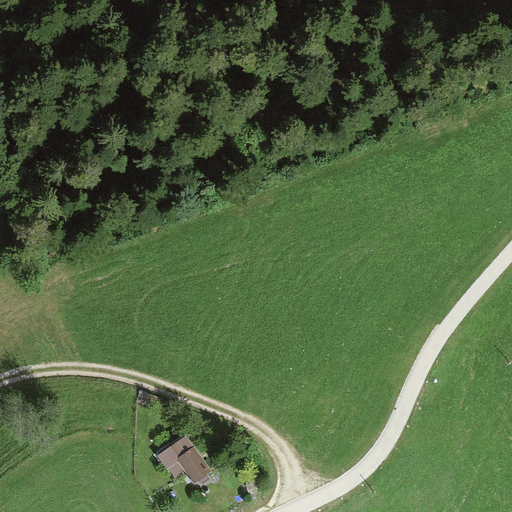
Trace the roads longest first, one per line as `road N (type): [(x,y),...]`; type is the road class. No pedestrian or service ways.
road 1 (track): [(93,0),(219,18),(511,3)]
road 2 (track): [(0,381),(46,369),(105,370),(229,412),(286,457),(294,509)]
road 3 (track): [(289,511),(372,461),(442,332),(511,251)]
